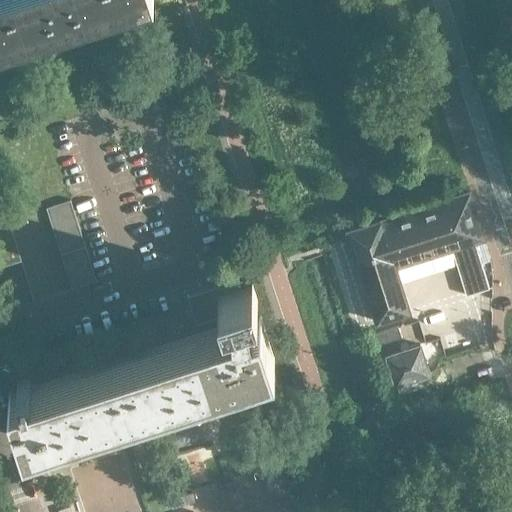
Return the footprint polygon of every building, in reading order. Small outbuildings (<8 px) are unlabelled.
[(0,0),(0,28),(88,0),(0,0)] [(395,266),(481,238),(484,238),(469,191),(348,229),(377,321),(409,310),(395,266)] [(74,210),(70,199),(46,207),(50,218),(74,210)] [(77,222),(74,210),(50,218),(53,230),(77,222)] [(0,232),(11,229),(8,219),(0,221),(0,232)] [(81,233),(77,222),(53,230),(57,241),(81,233)] [(0,243),(14,239),(11,229),(0,232),(0,243)] [(85,245),(81,233),(57,241),(61,253),(85,245)] [(0,254),(18,249),(14,239),(0,243),(0,254)] [(88,256),(85,245),(61,253),(64,264),(88,256)] [(0,265),(21,259),(18,249),(0,254),(0,265)] [(92,268),(88,256),(64,264),(68,276),(92,268)] [(0,276),(24,269),(21,259),(0,265),(0,276)] [(96,279),(92,268),(68,276),(72,287),(96,279)] [(27,279),(24,269),(0,276),(0,277),(3,287),(27,279)] [(30,289),(27,279),(3,287),(6,297),(30,289)] [(25,435),(271,356),(273,355),(260,316),(249,319),(244,304),(257,300),(252,284),(227,291),(224,283),(187,294),(196,323),(226,314),(225,311),(232,308),(233,325),(10,396),(11,399),(23,436),(25,435)] [(34,299),(30,289),(6,297),(10,307),(34,299)] [(437,364),(433,353),(424,356),(420,344),(387,354),(396,382),(433,370),(437,364)] [(206,456),(228,449),(218,419),(217,419),(214,410),(188,418),(195,441),(200,439),(206,456)]
